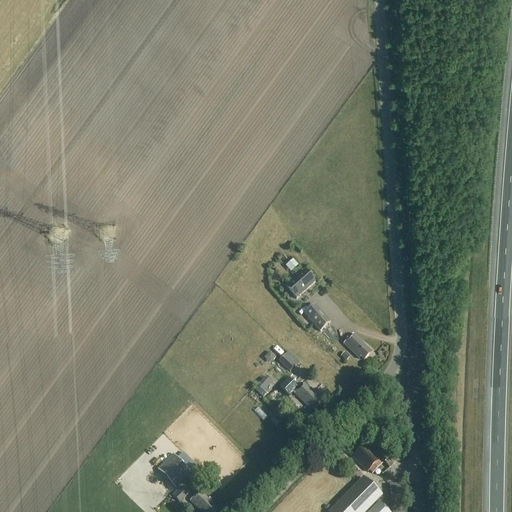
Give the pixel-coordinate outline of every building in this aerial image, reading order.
[(290,266),(297,273),(306,263),(298,257),(290,266)] [(298,300),(316,284),(306,272),(287,288),(298,300)] [(322,333),(332,324),(316,306),(306,315),(322,333)] [(364,362),(372,354),(354,335),(344,345),(360,361),(361,359),(364,362)] [(290,373),(300,363),(289,352),(279,362),(290,373)] [(345,352),(341,356),(347,361),(350,357),(345,352)] [(264,400),(269,393),(266,390),(271,385),(265,379),(254,391),(264,400)] [(289,397),(297,389),(288,381),(280,389),(289,397)] [(315,412),(324,403),(305,384),(295,395),(310,411),(312,409),(315,412)] [(382,460),(389,453),(382,446),(375,452),(382,460)] [(372,475),(382,465),(378,461),(363,447),(355,456),(357,458),(355,460),(368,472),(369,471),(372,475)] [(390,469),(398,462),(390,454),(382,461),(390,469)] [(183,467),(173,456),(158,471),(161,475),(148,487),(153,493),(167,481),(168,482),(183,467)] [(367,511),(382,497),(363,478),(330,511),(367,511)] [(389,486),(391,511),(406,511),(404,485),(389,486)] [(180,505),(189,495),(182,489),(173,498),(180,505)] [(216,511),(218,510),(201,493),(191,503),(200,511),(216,511)] [(387,511),(378,503),(369,511),(387,511)]
